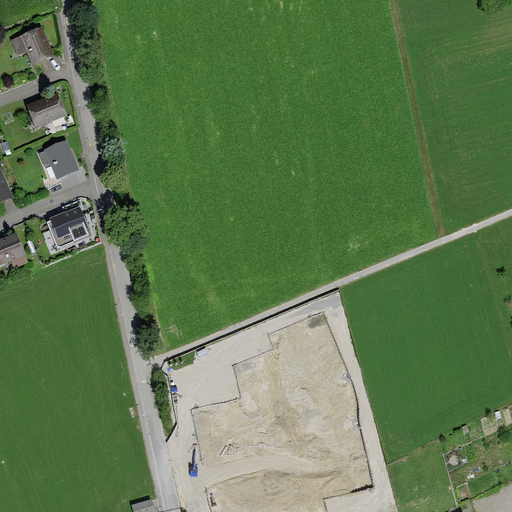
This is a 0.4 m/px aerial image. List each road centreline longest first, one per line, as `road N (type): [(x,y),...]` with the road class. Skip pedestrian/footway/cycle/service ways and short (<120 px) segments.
road 1 (track): [(141,368),(511,211)]
road 2 (residential): [(173,511),(104,183)]
road 3 (track): [(390,0),(439,240)]
